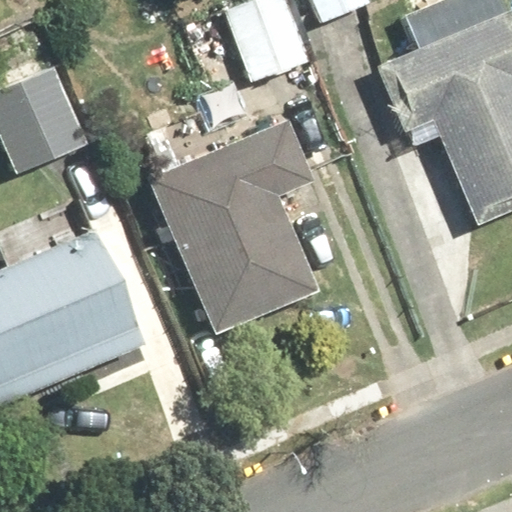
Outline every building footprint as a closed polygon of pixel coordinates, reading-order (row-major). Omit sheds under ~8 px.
[(232,0),(202,14),(235,85),(302,54),(277,0),(232,0)] [(297,0),(309,25),(364,0),(297,0)] [(410,40),(349,68),(389,156),(419,143),(457,228),(511,203),(511,87),(509,82),(511,80),(511,28),(499,0),(453,0),(402,23),(410,40)] [(39,55),(0,72),(0,176),(78,141),(39,55)] [(258,108),(121,170),(197,339),(299,293),(257,201),(293,185),(258,108)] [(84,222),(0,260),(0,396),(136,335),(84,222)]
